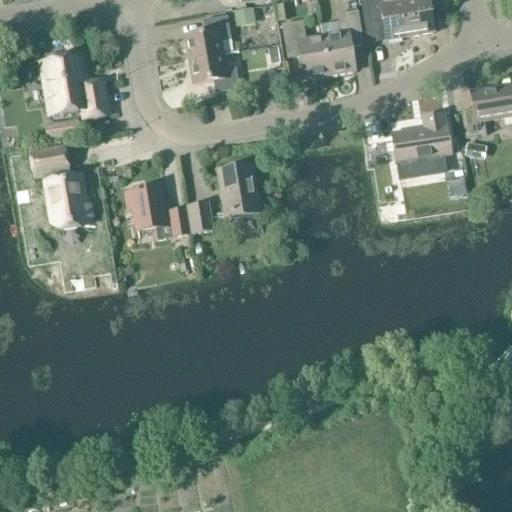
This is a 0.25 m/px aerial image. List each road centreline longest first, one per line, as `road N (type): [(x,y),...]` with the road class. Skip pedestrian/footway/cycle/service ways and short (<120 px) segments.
road 1 (residential): [(481,48),(354,114),(191,137),(166,128),(149,106),(132,5)]
road 2 (residential): [(132,5),(0,26)]
